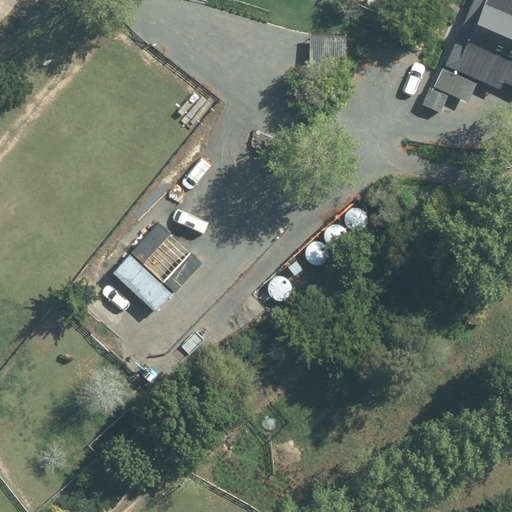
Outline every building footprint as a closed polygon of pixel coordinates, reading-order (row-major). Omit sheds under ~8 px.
[(346,0),(394,20),(402,0),(346,0)] [(511,0),(470,0),(441,67),(495,92),(499,83),(511,88),(511,0)] [(347,37),(307,37),(306,69),(346,70),(347,37)] [(465,104),(474,85),(440,69),(431,89),(465,104)] [(35,511),(54,493),(41,479),(19,501),(29,511),(35,511)]
